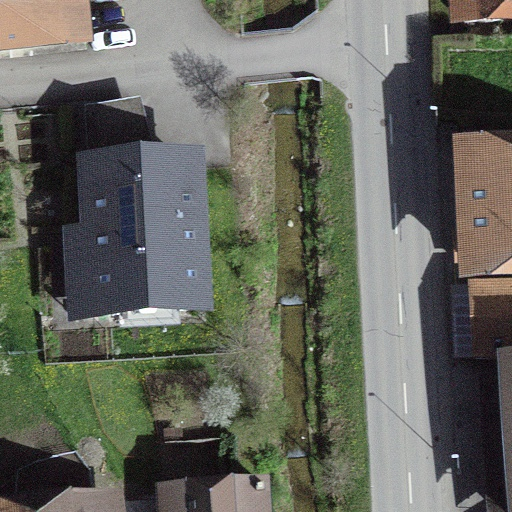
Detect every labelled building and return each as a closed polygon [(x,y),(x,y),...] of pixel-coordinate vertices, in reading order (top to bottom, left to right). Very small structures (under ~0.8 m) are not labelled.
[(0,0),(0,32),(59,27),(56,0),(0,0)] [(511,0),(462,0),(464,22),(511,20),(511,0)] [(511,133),(469,136),(474,236),(456,237),(458,262),(475,262),(475,274),(511,272),(511,133)] [(192,169),(90,174),(98,315),(199,310),(192,169)] [(511,279),(471,281),(473,359),(511,357),(511,279)] [(266,511),(265,486),(165,493),(165,511),(266,511)] [(103,511),(102,501),(15,511),(103,511)]
